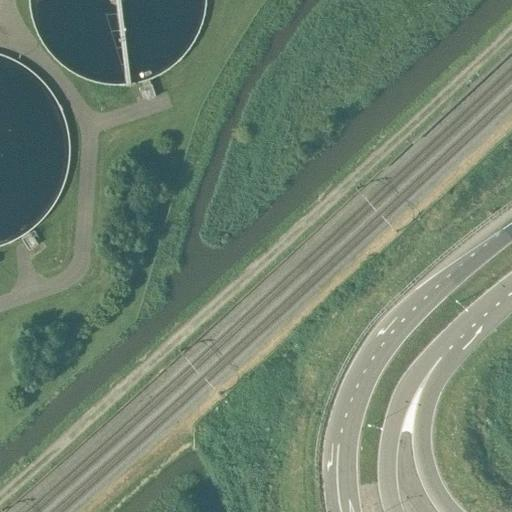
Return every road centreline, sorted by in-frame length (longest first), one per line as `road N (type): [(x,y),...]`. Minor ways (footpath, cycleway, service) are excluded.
road 1 (track): [(511,30),(0,496)]
road 2 (motorway): [(511,233),(434,298),(374,368),(346,446),(349,511)]
road 3 (motorway): [(394,511),(386,466),(394,413),(421,367),(478,314)]
road 4 (motorway): [(451,511),(427,475),(421,420),(478,314)]
